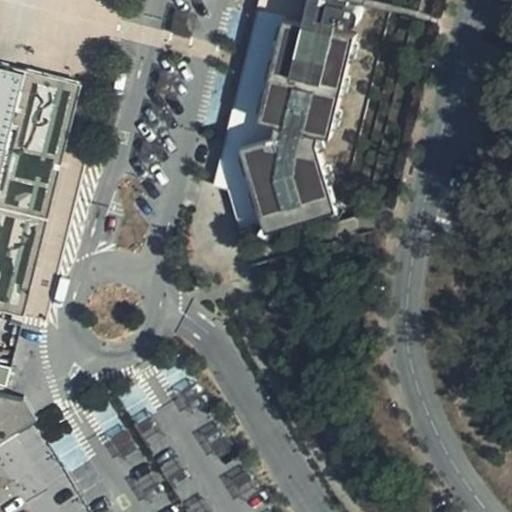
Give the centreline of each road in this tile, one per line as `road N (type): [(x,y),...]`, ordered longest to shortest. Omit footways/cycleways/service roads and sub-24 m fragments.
road 1 (residential): [(472,0),(420,220),(406,341),(445,454),(489,511)]
road 2 (unclassified): [(158,0),(75,288)]
road 3 (unclassified): [(156,292),(157,251),(218,0)]
road 4 (residential): [(161,308),(181,312),(227,359),(322,511)]
road 5 (unclassified): [(75,288),(71,326),(80,343),(107,357),(150,341),(161,308)]
